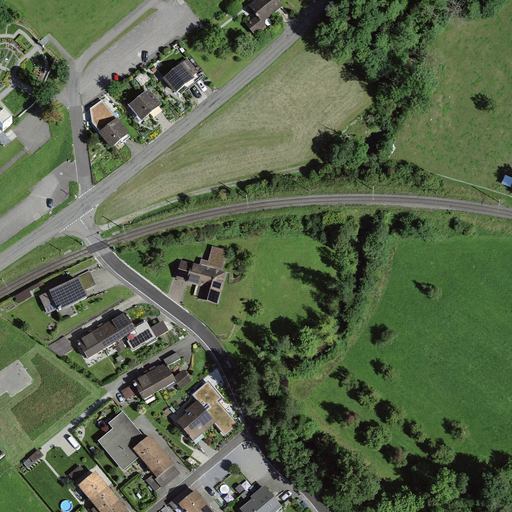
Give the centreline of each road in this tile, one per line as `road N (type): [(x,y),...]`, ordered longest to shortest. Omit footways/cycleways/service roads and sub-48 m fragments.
road 1 (residential): [(324,511),(271,456),(201,329),(110,258),(79,218),(83,206)]
road 2 (tertiary): [(322,0),(275,53),(83,206)]
road 3 (track): [(337,165),(204,190),(90,232)]
road 4 (residential): [(83,206),(77,66),(153,0)]
